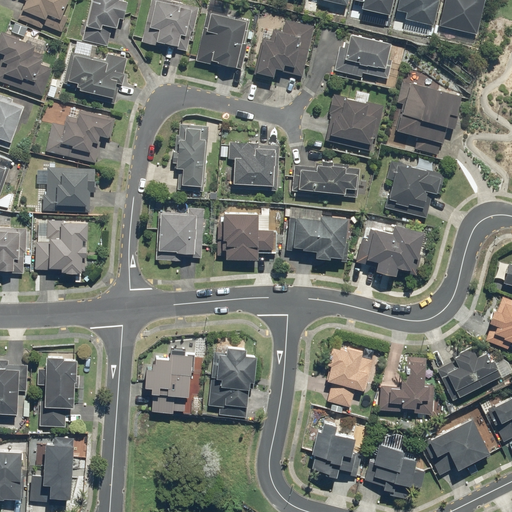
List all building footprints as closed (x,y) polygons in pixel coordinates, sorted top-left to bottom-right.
[(25,0),(19,17),(42,26),(44,23),(64,30),(73,8),(67,6),(69,0),(25,0)] [(91,0),(83,39),(108,44),(113,24),(119,25),(122,16),(126,17),(129,0),(91,0)] [(200,6),(174,0),(151,0),(142,40),(188,50),(193,30),(194,31),(200,6)] [(364,0),(363,6),(391,13),(394,0),(364,0)] [(399,0),(398,7),(407,10),(406,17),(434,23),(439,0),(399,0)] [(445,0),(440,22),(477,31),(484,0),(445,0)] [(250,19),(208,9),(196,58),(242,69),(248,43),(245,42),(250,19)] [(303,76),(314,24),(287,18),(284,30),(274,28),(272,38),(263,36),(256,72),(275,76),(276,70),(303,76)] [(0,49),(4,51),(0,62),(0,78),(44,94),(53,67),(42,63),(45,53),(35,50),(37,43),(2,31),(0,35),(0,49)] [(392,41),(352,32),(349,42),(346,41),(345,47),(340,46),(335,69),(362,75),(363,71),(388,77),(393,58),(388,57),(392,41)] [(472,45),(454,41),(452,50),(470,54),(472,45)] [(106,59),(72,51),(64,82),(81,86),(80,88),(92,90),(90,99),(115,105),(120,82),(123,83),(129,56),(108,51),(106,59)] [(462,93),(404,78),(399,101),(404,102),(397,129),(418,135),(415,148),(440,154),(448,124),(454,126),(462,93)] [(384,103),(335,92),(330,112),(333,113),(326,139),(372,150),(375,136),(376,137),(384,103)] [(0,93),(0,144),(10,147),(24,104),(12,101),(13,97),(0,93)] [(53,121),(46,150),(96,161),(103,134),(111,137),(116,116),(80,108),(78,116),(67,114),(65,123),(53,121)] [(204,190),(209,124),(181,122),(180,134),(176,133),(174,161),(178,161),(178,167),(180,167),(178,188),(204,190)] [(278,189),(279,144),(260,143),(260,140),(229,139),(229,157),(234,157),(233,187),(278,189)] [(295,164),(293,189),(357,196),(361,167),(349,166),(350,163),(334,162),(334,160),(323,159),(323,163),(317,162),(316,166),(295,164)] [(445,173),(392,159),(388,178),(392,179),(385,206),(426,216),(433,189),(441,191),(445,173)] [(0,198),(10,166),(0,163),(0,198)] [(97,168),(49,166),(48,193),(43,193),(43,208),(91,210),(92,191),(96,191),(97,168)] [(189,211),(159,210),(156,259),(182,260),(182,255),(203,256),(205,207),(189,206),(189,211)] [(260,211),(225,211),(225,221),(219,221),(219,257),(260,257),(260,246),(276,246),(276,228),(260,228),(260,211)] [(321,218),(291,216),(288,248),(317,251),(317,255),(332,256),(331,258),(348,260),(350,241),(347,241),(349,216),(322,214),(321,218)] [(48,240),(37,240),(37,269),(88,270),(89,217),(49,216),(48,240)] [(426,230),(396,222),(394,231),(364,224),(355,263),(398,273),(399,269),(416,273),(426,230)] [(27,226),(0,225),(0,271),(26,272),(27,226)] [(511,298),(503,295),(486,338),(508,347),(511,339),(511,298)] [(455,358),(437,368),(455,400),(504,374),(496,358),(490,362),(483,350),(478,353),(473,343),(453,354),(455,358)] [(258,378),(260,354),(248,353),(248,346),(229,344),(228,351),(214,350),(209,403),(219,404),(219,412),(249,414),(252,378),(258,378)] [(347,347),(332,345),(327,378),(329,379),(326,401),(352,405),(355,385),(367,387),(369,374),(372,374),(376,349),(347,345),(347,347)] [(156,385),(154,409),(174,410),(174,408),(185,409),(187,391),(191,392),(194,351),(171,349),(171,356),(156,355),(155,365),(148,365),(147,385),(156,385)] [(76,405),(77,357),(65,357),(65,353),(46,353),(46,361),(38,361),(38,389),(41,389),(41,426),(67,426),(68,404),(76,405)] [(0,409),(18,410),(21,366),(9,366),(10,357),(0,356),(0,409)] [(426,362),(426,356),(407,356),(407,377),(399,377),(399,383),(381,383),(381,411),(434,411),(434,382),(428,382),(427,362),(426,362)] [(511,396),(487,409),(503,441),(511,436),(511,396)] [(424,440),(440,473),(458,464),(459,466),(492,450),(474,415),(424,440)] [(314,455),(335,458),(343,459),(344,452),(356,454),(359,435),(336,431),(338,421),(323,419),(322,427),(318,427),(314,455)] [(75,434),(56,433),(55,442),(46,442),(44,480),(51,481),(51,491),(72,492),(75,434)] [(405,454),(407,446),(380,441),(377,459),(373,458),(372,466),(367,465),(363,488),(411,496),(419,456),(405,454)] [(0,496),(22,498),(24,448),(0,447),(0,496)] [(335,458),(314,455),(313,465),(333,468),(335,458)]
